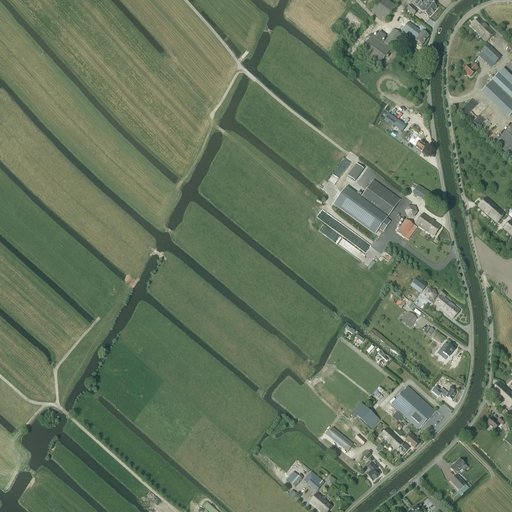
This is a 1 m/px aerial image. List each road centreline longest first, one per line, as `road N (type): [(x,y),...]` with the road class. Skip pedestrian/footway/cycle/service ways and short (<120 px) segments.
road 1 (unclassified): [(374,511),(466,430),(487,390),(488,314),(447,111),(446,56),(470,13),(507,0)]
road 2 (unclassified): [(346,511),(441,428),(466,388),(470,317),(432,132),(427,62),(435,25),(457,0)]
road 3 (track): [(411,200),(252,77),(184,0)]
road 4 (track): [(177,511),(57,406),(31,402),(0,375)]
